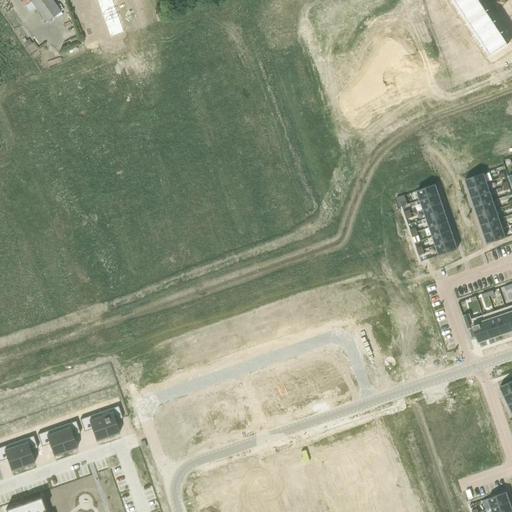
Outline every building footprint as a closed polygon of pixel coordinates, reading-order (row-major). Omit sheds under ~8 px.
[(20,0),(21,0),(27,0),(29,3),(31,2),(35,8),(36,10),(45,23),(60,12),(52,0),(51,0),(20,0)] [(111,0),(96,0),(110,37),(123,32),(111,0)] [(479,0),(453,0),(476,34),(472,37),(480,48),(483,46),(491,57),(509,44),(479,0)] [(483,173),(465,179),(468,189),(486,183),(483,173)] [(486,183),(468,189),(471,198),(490,192),(486,183)] [(435,185),(417,191),(420,200),(438,194),(435,185)] [(490,192),(471,198),(474,207),(493,201),(490,192)] [(438,194),(420,200),(423,210),(441,203),(438,194)] [(493,201),(474,207),(477,216),(496,210),(493,201)] [(441,203),(423,210),(426,219),(444,212),(441,203)] [(496,210),(477,216),(481,225),(499,219),(496,210)] [(444,212),(426,219),(429,228),(448,221),(444,212)] [(499,219),(481,225),(484,234),(502,228),(499,219)] [(448,221),(429,228),(432,237),(451,231),(448,221)] [(502,228),(484,234),(487,244),(505,238),(502,228)] [(451,231),(432,237),(435,246),(454,240),(451,231)] [(454,240),(435,246),(439,256),(457,249),(454,240)] [(511,329),(505,308),(493,312),(501,334),(511,330),(511,329)] [(493,312),(482,316),(490,338),(501,334),(493,312)] [(469,314),(462,316),(467,329),(473,327),(478,342),(490,338),(482,316),(471,319),(469,314)] [(511,380),(499,387),(504,396),(511,392),(511,380)] [(473,391),(446,401),(450,413),(478,404),(473,391)] [(111,412),(100,416),(108,437),(119,433),(115,421),(122,418),(118,406),(110,409),(111,412)] [(88,417),(80,419),(84,432),(91,429),(96,442),(108,437),(100,416),(89,420),(88,417)] [(69,427),(58,431),(65,452),(77,448),(73,436),(80,433),(76,421),(67,424),(69,427)] [(45,432),(37,434),(42,447),(49,444),(53,457),(65,452),(58,431),(47,435),(45,432)] [(26,442),(15,446),(23,467),(35,463),(30,451),(37,448),(33,436),(25,439),(26,442)] [(3,446),(0,447),(0,461),(6,459),(11,471),(23,467),(15,446),(4,450),(3,446)] [(480,447),(463,453),(466,462),(471,460),(475,471),(498,463),(494,452),(483,456),(480,447)] [(506,492),(488,499),(491,508),(509,502),(506,492)] [(21,504),(5,509),(6,511),(42,511),(43,511),(45,510),(40,497),(25,503),(21,504)] [(511,510),(509,502),(491,508),(492,511),(509,511),(511,511),(511,510)]
